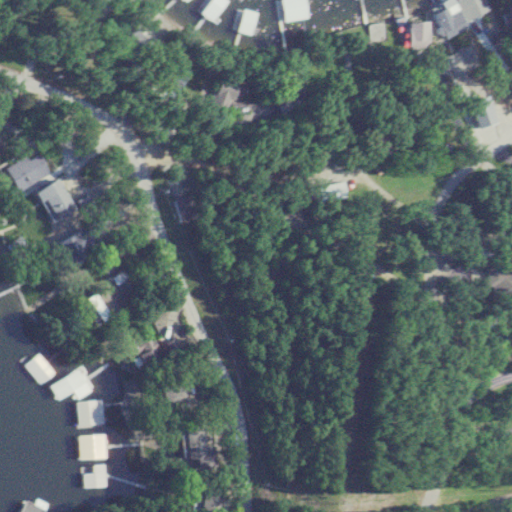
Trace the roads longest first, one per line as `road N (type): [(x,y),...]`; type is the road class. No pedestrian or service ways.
road 1 (residential): [(243,511),(236,408),(162,240),(133,150),(105,115),(0,70)]
road 2 (residential): [(419,511),(442,434),(426,224),(444,187),(511,134)]
road 3 (residential): [(432,300),(181,155),(133,150)]
road 4 (residential): [(426,224),(362,176),(314,164)]
